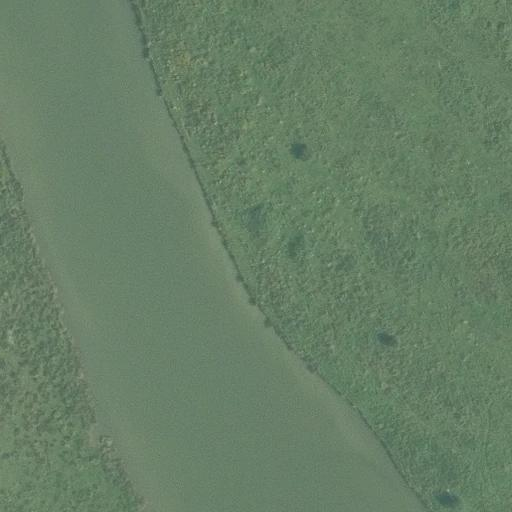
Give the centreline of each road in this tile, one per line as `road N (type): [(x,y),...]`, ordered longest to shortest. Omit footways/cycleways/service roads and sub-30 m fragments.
road 1 (track): [(149,0),(171,69),(265,265),(448,511)]
road 2 (track): [(511,86),(466,60),(413,0)]
